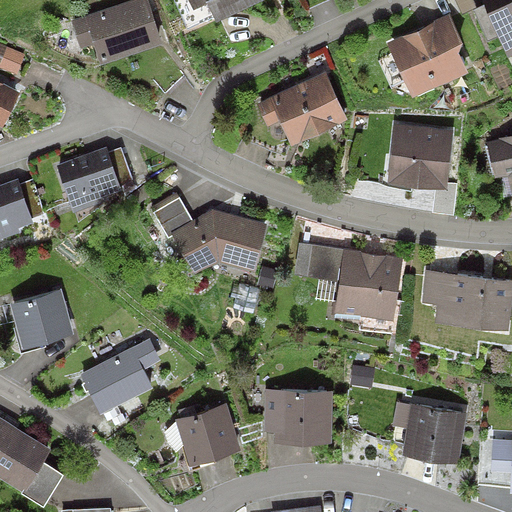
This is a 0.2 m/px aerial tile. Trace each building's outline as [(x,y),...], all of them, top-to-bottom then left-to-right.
[(99,60),(160,39),(146,0),(130,0),(75,19),(83,42),(92,39),(99,60)] [(188,0),(197,20),(243,0),(188,0)] [(511,0),(485,0),(481,2),(503,51),(511,47),(511,0)] [(452,17),(390,48),(411,91),(473,59),(452,17)] [(327,75),(271,99),(289,140),(344,116),(327,75)] [(21,92),(0,82),(0,126),(4,129),(21,92)] [(456,129),(394,124),(390,181),(452,186),(456,129)] [(511,137),(486,142),(495,186),(510,183),(511,193),(511,137)] [(114,146),(58,167),(72,206),(129,185),(114,146)] [(21,182),(0,189),(0,232),(34,221),(21,182)] [(213,212),(170,239),(196,281),(223,266),(256,273),(270,227),(213,212)] [(398,257),(307,245),(303,272),(339,277),(335,306),(390,314),(398,257)] [(278,269),(262,266),(258,284),(274,287),(278,269)] [(511,293),(511,283),(426,277),(424,308),(441,309),(439,326),(509,332),(511,293)] [(261,289),(240,283),(234,307),(254,312),(261,289)] [(61,292),(11,308),(23,349),(74,334),(61,292)] [(148,346),(81,378),(100,416),(166,384),(148,346)] [(325,396),(273,396),(273,438),(326,437),(325,396)] [(459,411),(398,403),(395,426),(407,427),(404,447),(453,453),(459,411)] [(224,406),(180,420),(193,458),(236,444),(224,406)] [(0,419),(0,477),(45,506),(64,476),(44,463),(51,452),(0,419)]
